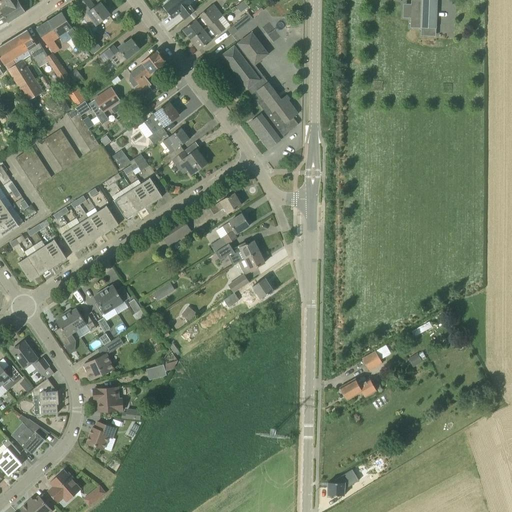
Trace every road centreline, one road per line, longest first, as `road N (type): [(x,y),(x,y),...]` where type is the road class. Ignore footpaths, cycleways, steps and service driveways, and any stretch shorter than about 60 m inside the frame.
road 1 (tertiary): [(306,511),(312,202)]
road 2 (residential): [(250,160),(23,307)]
road 3 (residential): [(0,506),(55,457),(76,420),(71,382),(23,307)]
road 4 (residential): [(250,160),(132,0)]
road 5 (tertiary): [(312,156),(315,0)]
